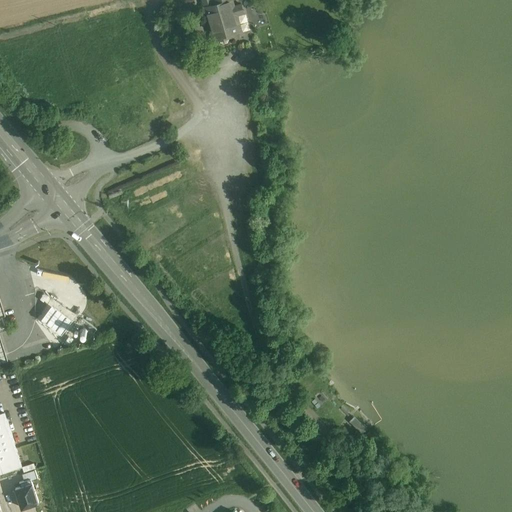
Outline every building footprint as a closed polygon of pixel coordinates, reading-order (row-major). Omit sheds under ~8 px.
[(228,0),(212,0),(214,5),(205,8),(214,41),(220,39),(221,42),(223,43),(227,42),(229,40),(228,37),(234,35),(233,33),(241,31),(237,16),(244,14),(241,4),(234,6),(232,0),(229,1),(228,0)] [(0,333),(0,364),(9,362),(0,333)] [(35,347),(46,344),(44,336),(33,340),(35,347)] [(22,467),(7,418),(5,412),(0,413),(0,461),(1,463),(0,463),(3,473),(22,467)] [(31,480),(21,483),(22,486),(16,488),(22,507),(38,502),(31,480)]
